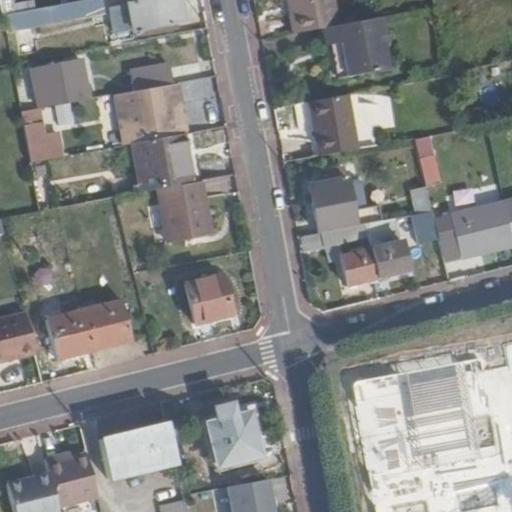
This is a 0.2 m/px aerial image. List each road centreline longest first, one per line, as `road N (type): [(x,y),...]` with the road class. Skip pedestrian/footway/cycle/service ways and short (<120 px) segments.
road 1 (residential): [(290,351),(225,0)]
road 2 (residential): [(0,421),(290,351)]
road 3 (residential): [(290,351),(511,294)]
road 4 (residential): [(320,511),(290,351)]
